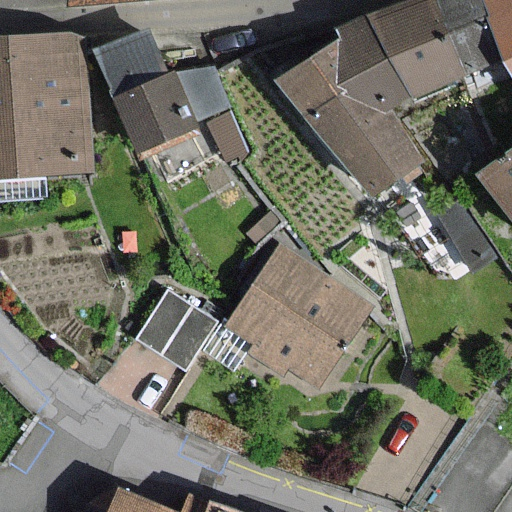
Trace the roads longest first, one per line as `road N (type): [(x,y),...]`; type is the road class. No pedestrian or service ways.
road 1 (residential): [(330,511),(148,447),(88,417),(0,330)]
road 2 (residential): [(0,24),(272,0)]
